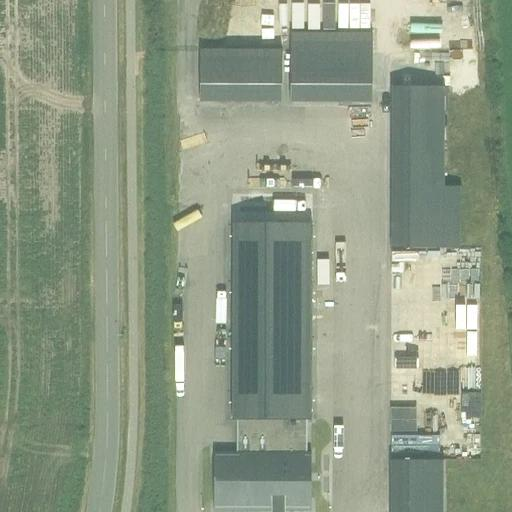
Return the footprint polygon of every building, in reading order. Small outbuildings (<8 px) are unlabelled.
[(290,103),(372,103),(372,34),(290,34),(290,103)] [(200,49),(200,102),(282,103),(282,50),(200,49)] [(444,85),(390,86),(392,248),(460,247),(460,187),(445,187),(444,85)] [(306,511),(306,481),(306,420),(311,420),(312,223),(232,223),(232,420),(237,420),(237,452),(218,452),(218,511),(306,511)] [(417,354),(417,328),(405,328),(404,353),(417,354)] [(432,353),(431,329),(418,329),(419,354),(432,353)] [(451,358),(406,357),(406,385),(441,386),(441,399),(450,399),(451,358)] [(466,381),(469,421),(480,420),(477,380),(466,381)] [(442,511),(442,459),(391,459),(390,511),(442,511)]
